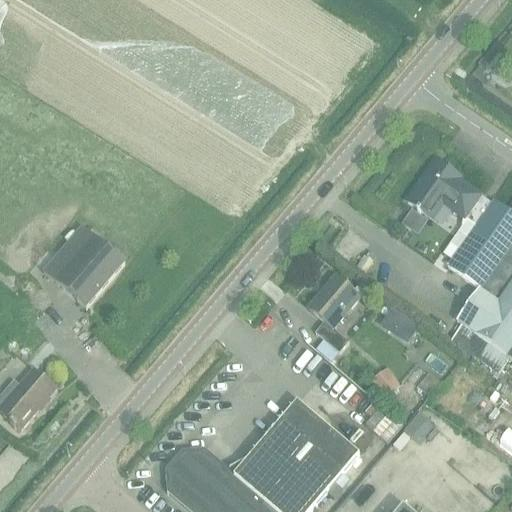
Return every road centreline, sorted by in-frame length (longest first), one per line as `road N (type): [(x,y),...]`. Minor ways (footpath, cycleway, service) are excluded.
road 1 (secondary): [(78,470),(408,79)]
road 2 (unclassified): [(511,150),(408,79)]
